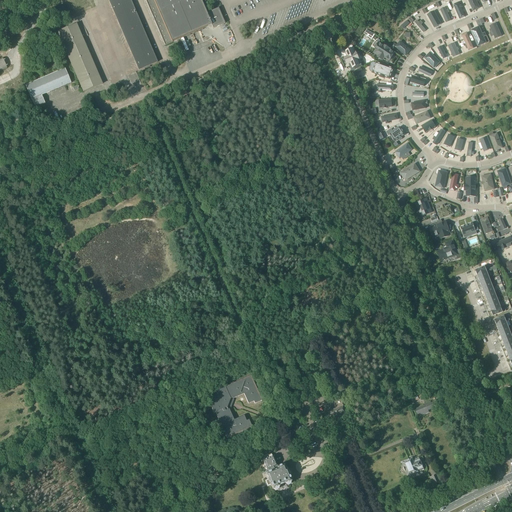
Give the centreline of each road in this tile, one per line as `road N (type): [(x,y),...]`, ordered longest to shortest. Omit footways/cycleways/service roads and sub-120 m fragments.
road 1 (track): [(245,56),(0,163)]
road 2 (residential): [(435,157),(403,119),(408,63),(425,42),(511,1)]
road 3 (residential): [(475,378),(402,194)]
road 4 (residential): [(402,194),(325,32)]
road 5 (unknown): [(351,463),(411,438),(429,469),(366,500)]
road 6 (residential): [(475,378),(499,368),(462,280)]
